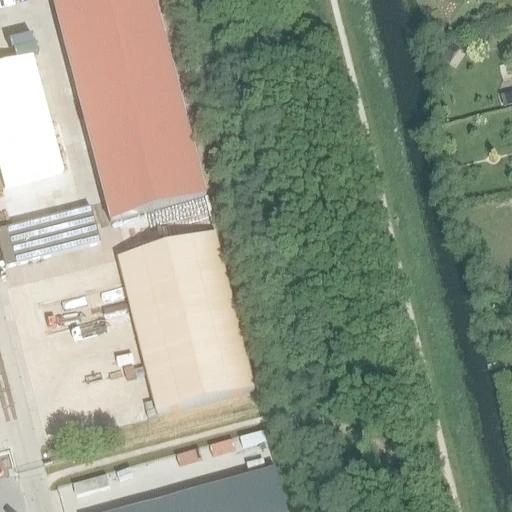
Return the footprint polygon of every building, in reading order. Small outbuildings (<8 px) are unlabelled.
[(51,0),(108,224),(205,199),(155,0),(51,0)] [(447,43),(438,58),(449,65),(458,50),(447,43)] [(511,92),(501,95),(504,106),(511,104),(511,92)] [(0,253),(4,270),(99,246),(90,210),(0,232),(0,253)] [(118,262),(157,418),(254,394),(215,238),(118,262)] [(88,325),(49,333),(51,344),(91,337),(88,325)] [(285,511),(274,472),(129,511),(285,511)]
